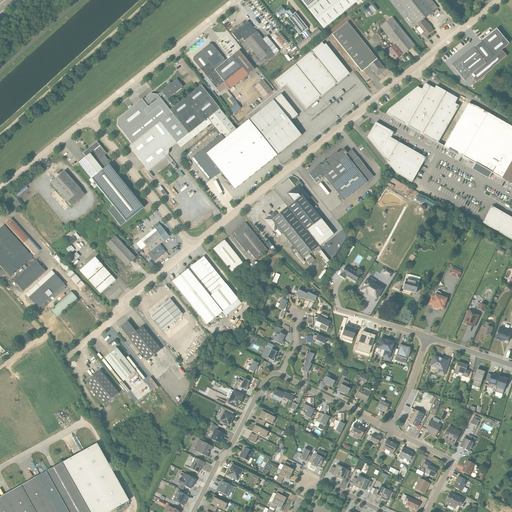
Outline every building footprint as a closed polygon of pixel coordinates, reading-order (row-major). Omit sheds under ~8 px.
[(301,0),(324,29),(360,0),(301,0)] [(428,16),(438,8),(431,0),(388,0),(402,16),(412,29),(417,24),(424,32),(422,34),(425,37),(434,31),(431,28),(432,27),(428,23),(424,19),(428,16)] [(461,2),(459,0),(458,1),(457,0),(454,0),(456,2),(449,8),(451,10),(461,2)] [(290,17),(294,13),(291,9),(289,11),(288,10),(284,10),(281,7),(275,11),(277,15),(276,16),(278,18),(279,17),(279,18),(280,17),(281,18),(283,15),(285,13),(287,13),(290,17)] [(308,28),(295,13),(294,13),(290,17),(287,19),(300,35),(301,34),(306,30),(308,28)] [(415,45),(392,17),(380,27),(383,32),(382,33),(384,36),(386,34),(394,45),(386,52),(394,61),(396,60),(397,59),(397,58),(402,55),(403,56),(415,45)] [(256,32),(247,21),(232,34),(238,41),(242,38),(260,61),(265,57),(268,60),(279,51),(266,36),(263,39),(256,32)] [(347,22),(332,35),(362,72),(369,66),(377,75),(377,76),(385,69),(376,57),(347,22)] [(297,45),(296,46),(301,52),(322,35),(317,29),(310,35),(306,30),(301,34),(305,39),(303,41),(300,37),(294,42),(297,45)] [(452,65),(465,80),(471,76),(476,82),(507,58),(502,51),(509,44),(497,29),(481,41),(474,47),(452,65)] [(289,42),(280,31),(271,38),(281,49),(289,42)] [(382,39),(378,34),(369,41),(374,47),(382,41),(381,40),(382,39)] [(305,109),(349,74),(325,44),(324,45),(322,43),(274,81),(280,89),(286,85),(305,109)] [(216,88),(220,93),(225,89),(227,91),(248,75),(248,74),(254,69),(239,50),(225,61),(212,45),(209,44),(194,57),(194,60),(207,77),(203,80),(212,91),(216,88)] [(263,78),(254,86),(265,97),(273,90),(263,78)] [(168,85),(159,92),(157,94),(150,94),(142,100),(118,119),(117,126),(131,143),(132,144),(129,147),(148,171),(168,154),(169,149),(176,143),(180,148),(211,123),(214,127),(226,117),(201,86),(174,107),(168,99),(183,87),(176,79),(170,84),(170,83),(168,84),(168,85)] [(408,126),(430,86),(426,84),(422,90),(418,87),(389,110),(387,114),(408,126)] [(408,126),(422,134),(446,92),(436,86),(435,89),(430,86),(408,126)] [(458,98),(446,92),(422,134),(438,143),(459,106),(455,104),(458,98)] [(298,115),(281,94),(248,120),(277,155),(301,136),(290,121),(298,115)] [(237,101),(228,110),(233,115),(242,107),(237,101)] [(511,127),(489,114),(469,103),(444,146),(458,154),(457,156),(460,158),(461,156),(469,161),(468,163),(473,166),(475,164),(476,165),(473,171),(490,180),(493,175),(503,180),(511,185),(511,127)] [(234,190),(277,155),(248,120),(236,130),(226,117),(214,127),(216,129),(212,132),(214,134),(215,132),(219,136),(193,157),(210,179),(211,179),(220,172),(234,189),(234,190)] [(394,132),(376,123),(367,137),(396,173),(412,182),(426,158),(398,142),(391,138),(394,132)] [(107,210),(120,226),(126,221),(143,208),(109,165),(110,161),(107,160),(104,156),(106,154),(97,142),(82,153),(85,157),(78,163),(91,178),(88,180),(91,183),(93,181),(113,206),(107,210)] [(321,165),(309,174),(316,183),(324,177),(343,201),(373,177),(351,149),(347,153),(343,149),(337,153),(337,152),(325,161),(323,161),(321,163),(321,165)] [(84,195),(64,171),(51,183),(71,206),(84,195)] [(310,198),(299,184),(288,193),(294,202),(278,215),(274,211),(271,213),(270,212),(267,214),(268,216),(264,220),(274,232),(277,228),(303,259),(319,246),(333,235),(321,219),(306,201),(310,198)] [(484,224),(511,240),(511,238),(511,218),(493,208),(484,224)] [(0,270),(0,277),(5,273),(6,273),(10,278),(17,271),(18,271),(20,273),(20,274),(13,281),(23,292),(45,272),(35,260),(27,268),(24,265),(40,250),(11,218),(6,224),(30,252),(29,254),(3,225),(0,228),(0,266),(2,269),(0,270)] [(133,246),(136,249),(135,250),(138,252),(146,246),(150,252),(147,254),(154,261),(166,252),(159,244),(169,237),(159,225),(157,223),(153,227),(155,229),(133,246)] [(245,223),(233,232),(236,236),(234,238),(244,250),(246,248),(256,260),(267,250),(245,223)] [(71,244),(78,238),(75,236),(69,241),(71,244)] [(115,236),(106,244),(106,245),(126,266),(135,258),(115,236)] [(243,263),(224,240),(212,249),(231,273),(243,263)] [(354,247),(350,245),(344,255),(348,258),(354,247)] [(272,253),(270,250),(259,258),(262,261),(272,253)] [(79,256),(76,253),(69,259),(72,263),(79,256)] [(68,269),(56,255),(53,258),(66,271),(68,269)] [(241,303),(203,256),(188,270),(188,269),(172,282),(206,325),(222,312),(225,317),(241,303)] [(108,286),(115,280),(95,257),(79,271),(100,294),(102,292),(103,293),(109,288),(108,286)] [(345,267),(339,276),(344,279),(346,277),(355,283),(362,272),(358,269),(356,272),(348,268),(347,269),(345,267)] [(452,269),(449,275),(459,280),(462,274),(461,273),(462,271),(453,267),(452,269)] [(80,289),(81,291),(86,287),(80,280),(75,275),(69,269),(65,273),(66,274),(66,275),(69,278),(71,279),(70,279),(75,285),(76,284),(76,285),(76,286),(80,289)] [(66,287),(51,271),(25,295),(40,311),(65,289),(64,288),(66,287)] [(406,274),(401,293),(410,296),(411,293),(417,294),(420,278),(409,275),(408,275),(406,274)] [(298,290),(295,295),(297,296),(297,298),(301,299),(301,298),(304,299),(306,294),(298,290)] [(71,292),(51,310),(57,317),(77,299),(71,292)] [(432,296),(428,305),(433,307),(434,308),(435,309),(436,309),(437,309),(439,309),(443,311),(448,299),(448,297),(441,294),(439,292),(437,292),(436,293),(435,294),(434,297),(432,296)] [(313,302),(316,297),(307,293),(304,299),(307,300),(309,300),(313,302)] [(277,309),(283,311),(284,311),(285,309),(286,305),(286,304),(287,302),(286,301),(288,298),(284,296),(282,300),(282,299),(277,309)] [(182,315),(170,299),(150,315),(162,331),(182,315)] [(480,303),(478,309),(484,312),(487,306),(480,303)] [(480,316),(469,311),(463,323),(474,329),(480,316)] [(317,318),(314,317),(314,321),(315,321),(316,322),(314,326),(318,328),(326,332),(330,322),(318,316),(317,318)] [(152,357),(161,350),(142,326),(137,330),(128,319),(127,321),(127,322),(120,328),(146,361),(152,357)] [(482,334),(484,335),(484,336),(491,338),(494,329),(492,328),(493,325),(486,323),(482,334)] [(281,329),(276,327),(271,325),(270,327),(275,329),(275,330),(273,332),(276,334),(272,341),(282,345),(283,340),(285,336),(280,333),(281,329)] [(511,331),(500,327),(496,340),(503,342),(504,342),(505,342),(505,341),(509,342),(511,332),(511,331)] [(306,336),(306,343),(314,343),(315,340),(318,342),(319,342),(318,345),(322,347),(324,344),(326,339),(317,335),(317,336),(313,336),(313,337),(312,337),(312,336),(306,336)] [(383,357),(388,359),(394,343),(389,342),(389,341),(385,340),(380,339),(377,349),(380,350),(381,350),(384,351),(382,357),(383,357)] [(273,346),(268,343),(261,357),(267,360),(267,359),(273,362),(274,360),(275,359),(275,357),(274,355),(276,355),(277,352),(272,349),(273,346)] [(409,350),(410,348),(399,345),(394,360),(405,364),(407,358),(407,359),(408,358),(410,351),(409,350)] [(135,372),(116,347),(108,354),(109,355),(104,358),(123,382),(135,372)] [(304,361),(309,364),(314,355),(308,352),(307,354),(306,354),(305,358),(304,361)] [(443,357),(442,360),(433,357),(430,367),(430,368),(430,369),(431,370),(432,371),(434,371),(435,370),(436,369),(438,370),(437,374),(443,376),(449,360),(443,357)] [(248,370),(253,373),(254,371),(256,371),(257,367),(257,366),(258,364),(253,361),(248,370)] [(303,366),(301,371),(307,373),(308,370),(311,371),(314,366),(309,364),(304,361),(303,364),(303,365),(303,366)] [(457,362),(453,374),(466,378),(469,372),(465,370),(467,366),(457,362)] [(480,388),(485,372),(478,370),(477,369),(475,375),(473,374),(471,380),(473,380),(473,381),(474,381),(472,385),(480,388)] [(100,370),(85,382),(104,405),(119,393),(100,370)] [(325,377),(323,382),(325,383),(324,385),(328,386),(329,385),(332,387),(334,381),(329,379),(331,375),(327,373),(325,377)] [(489,384),(488,387),(492,389),(493,387),(496,388),(500,377),(492,374),(492,375),(488,374),(486,381),(490,382),(489,384)] [(368,379),(360,375),(360,376),(358,380),(365,384),(368,379)] [(496,392),(503,395),(504,391),(505,391),(508,380),(500,377),(496,389),(497,389),(496,392)] [(233,389),(240,393),(242,389),(245,390),(246,388),(247,389),(248,385),(248,384),(249,381),(244,379),(242,382),(238,379),(233,389)] [(349,383),(343,380),(338,390),(340,391),(339,393),(343,394),(344,393),(346,395),(346,394),(349,389),(347,388),(349,383)] [(360,387),(355,397),(365,403),(371,392),(363,388),(363,389),(360,387)] [(267,391),(266,398),(272,399),(280,402),(282,398),(284,393),(281,392),(278,392),(278,391),(275,389),(274,391),(267,391)] [(225,402),(237,409),(239,405),(242,400),(241,399),(243,395),(233,390),(233,391),(230,390),(226,397),(228,398),(225,402)] [(287,394),(285,392),(282,398),(291,403),(294,397),(292,396),(292,394),(288,393),(287,394)] [(432,401),(433,395),(424,392),(422,398),(432,401)] [(313,398),(306,398),(306,401),(301,409),(306,412),(304,416),(307,417),(309,418),(314,410),(313,409),(313,405),(312,405),(312,404),(313,404),(313,398)] [(380,401),(376,408),(385,412),(389,405),(383,402),(385,399),(382,398),(380,401)] [(434,415),(439,405),(436,403),(431,413),(434,415)] [(233,413),(221,407),(221,408),(224,409),(219,419),(220,419),(218,422),(229,427),(234,417),(232,416),(233,413)] [(406,423),(416,428),(423,415),(412,409),(406,423)] [(266,421),(272,424),(275,417),(262,411),(259,417),(262,419),(262,421),(258,419),(255,425),(262,429),(266,421)] [(328,416),(328,413),(324,412),(323,415),(320,413),(316,421),(316,422),(314,426),(322,431),(329,417),(328,416)] [(343,424),(344,414),(337,413),(337,421),(335,420),(333,423),(334,426),(333,429),(340,433),(345,425),(343,424)] [(480,420),(480,419),(474,416),(470,424),(476,427),(479,421),(479,422),(480,420)] [(439,421),(433,418),(432,421),(430,420),(425,430),(428,432),(427,434),(434,438),(441,425),(438,424),(439,421)] [(352,437),(359,440),(365,429),(354,423),(349,432),(353,434),(352,437)] [(219,444),(220,444),(225,435),(217,430),(218,428),(212,425),(209,431),(213,432),(209,439),(219,444)] [(255,425),(251,432),(255,433),(254,435),(251,433),(247,440),(254,443),(259,435),(265,438),(268,432),(262,429),(255,425)] [(454,445),(460,432),(449,426),(442,439),(454,445)] [(377,445),(381,437),(377,435),(376,437),(372,434),(371,436),(368,435),(366,440),(369,441),(370,441),(368,443),(375,447),(376,444),(377,445)] [(473,443),(476,439),(468,435),(467,438),(464,437),(459,447),(468,452),(473,443)] [(198,440),(193,451),(206,457),(210,451),(211,451),(213,447),(198,440)] [(397,445),(386,440),(382,448),(389,452),(389,454),(392,455),(397,445)] [(96,444),(0,497),(0,511),(109,511),(129,501),(96,444)] [(244,448),(242,453),(241,453),(239,457),(248,462),(247,463),(250,464),(252,459),(251,459),(254,452),(244,448)] [(406,461),(409,462),(413,453),(402,448),(398,457),(400,458),(399,459),(405,462),(406,461)] [(309,452),(304,449),(299,459),(303,461),(304,460),(308,462),(311,457),(311,456),(311,455),(308,453),(309,452)] [(321,457),(315,455),(314,458),(311,457),(308,462),(311,464),(310,465),(314,467),(315,465),(319,468),(322,462),(319,461),(321,457)] [(203,467),(205,463),(193,457),(191,462),(192,463),(189,469),(198,473),(202,466),(203,467)] [(461,472),(469,476),(474,465),(465,460),(462,467),(463,468),(461,472)] [(425,461),(422,467),(425,470),(425,471),(426,471),(424,475),(428,477),(428,476),(432,478),(436,469),(430,466),(430,464),(425,461)] [(280,464),(277,469),(281,470),(290,475),(293,470),(288,468),(290,464),(285,462),(283,466),(280,464)] [(243,471),(243,470),(232,465),(231,465),(230,468),(228,470),(225,475),(232,479),(231,479),(230,479),(228,482),(231,484),(231,483),(236,486),(240,478),(239,478),(241,475),(243,471)] [(329,472),(333,475),(333,476),(336,478),(341,468),(336,465),(334,468),(331,467),(329,472)] [(347,477),(349,472),(341,468),(336,478),(342,480),(343,481),(345,476),(347,477)] [(288,480),(290,475),(281,470),(275,481),(280,484),(283,478),(288,480)] [(185,487),(191,490),(192,486),(193,486),(197,480),(184,473),(181,479),(179,479),(177,483),(180,484),(178,488),(183,490),(185,487)] [(351,483),(355,485),(354,487),(358,489),(363,479),(358,476),(356,479),(353,478),(351,483)] [(452,487),(461,492),(462,491),(463,489),(463,488),(467,481),(457,476),(452,487)] [(368,488),(371,483),(363,479),(358,489),(363,491),(364,491),(365,491),(367,487),(368,488)] [(419,479),(414,489),(424,494),(429,484),(419,479)] [(221,481),(216,491),(228,497),(230,493),(231,493),(234,488),(232,486),(233,485),(228,482),(227,484),(221,481)] [(370,493),(377,496),(376,498),(380,499),(385,490),(380,487),(378,490),(375,489),(374,489),(372,488),(370,493)] [(273,499),(283,503),(286,498),(281,496),(284,490),(279,488),(275,494),(272,493),(270,497),(273,499)] [(183,506),(188,497),(188,496),(188,494),(183,491),(183,492),(178,490),(177,491),(172,501),(175,502),(179,504),(183,506)] [(390,499),(393,493),(385,490),(380,499),(385,502),(386,502),(388,498),(390,499)] [(448,495),(445,500),(448,501),(446,505),(454,510),(454,509),(456,510),(457,506),(459,507),(463,500),(451,494),(449,493),(448,495)] [(406,496),(403,495),(401,499),(406,502),(405,505),(415,511),(419,503),(406,496)] [(224,510),(227,504),(214,497),(210,504),(214,506),(213,507),(210,505),(206,511),(207,511),(214,511),(217,507),(224,510)] [(271,503),(269,507),(274,510),(276,507),(279,509),(280,508),(281,508),(283,503),(273,499),(270,498),(268,502),(271,503)]
